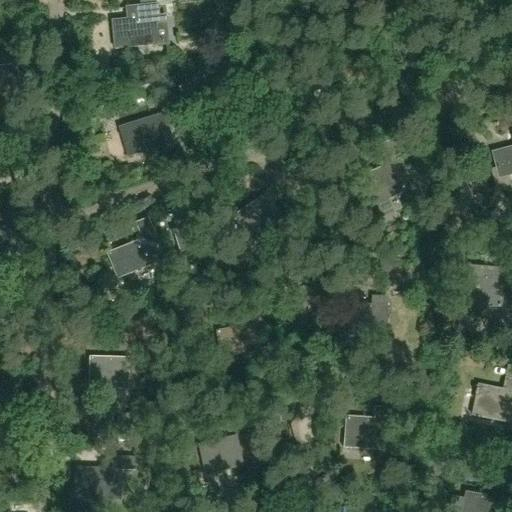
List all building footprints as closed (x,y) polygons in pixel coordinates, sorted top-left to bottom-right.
[(115,51),(157,46),(168,45),(165,17),(159,18),(157,6),(127,9),(128,21),(112,23),(115,51)] [(0,68),(0,95),(20,92),(16,66),(0,68)] [(324,90),(327,98),(334,95),(331,87),(324,90)] [(163,153),(162,148),(174,144),(165,115),(120,129),(129,158),(151,151),(153,156),(163,153)] [(510,182),(509,177),(511,175),(511,148),(493,154),(497,170),(491,171),(495,186),(510,182)] [(412,190),(414,195),(427,191),(421,176),(409,181),(401,161),(362,178),(368,194),(367,194),(369,199),(370,199),(373,206),(412,190)] [(253,242),(285,221),(268,195),(236,217),(238,219),(236,220),(239,223),(240,222),(253,242)] [(118,280),(153,265),(165,260),(149,220),(137,225),(143,241),(108,255),(118,280)] [(0,256),(18,255),(16,228),(0,229),(0,256)] [(455,276),(470,277),(468,305),(460,304),(459,317),(480,319),(481,307),(502,309),(505,270),(456,266),(455,276)] [(376,298),(376,306),(349,305),(348,326),(357,327),(357,336),(387,337),(388,298),(376,298)] [(263,326),(261,312),(239,316),(240,328),(216,332),(221,357),(259,351),(255,328),(263,326)] [(90,358),(90,389),(128,389),(129,359),(90,358)] [(476,390),(475,395),(477,395),(473,416),(510,423),(511,412),(511,380),(506,379),(504,391),(479,386),(478,390),(476,390)] [(0,409),(12,408),(8,383),(0,383),(0,409)] [(383,451),(385,422),(395,422),(395,410),(375,408),(374,420),(347,418),(345,449),(383,451)] [(117,426),(137,427),(137,414),(117,414),(117,426)] [(199,445),(205,475),(243,467),(236,437),(199,445)] [(135,458),(112,458),(111,470),(82,469),(81,499),(120,501),(121,470),(135,471),(135,458)] [(462,511),(501,511),(503,501),(466,493),(462,511)]
